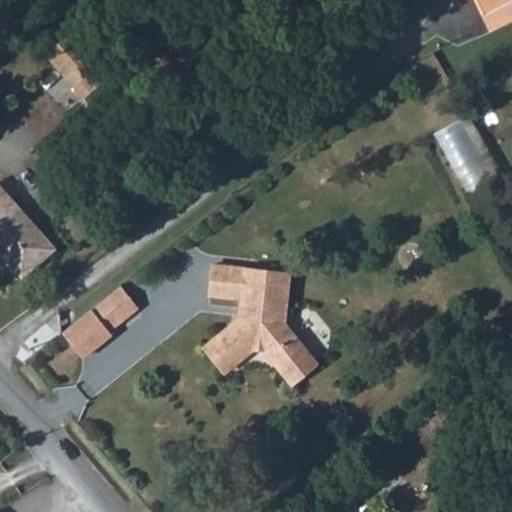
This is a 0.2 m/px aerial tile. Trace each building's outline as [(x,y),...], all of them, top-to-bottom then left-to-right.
[(120,78),(85,33),(59,54),(96,98),(120,78)] [(511,128),(509,128),(499,172),(511,174),(511,128)] [(66,249),(11,179),(0,187),(0,236),(31,276),(66,249)] [(269,367),(293,348),(270,320),(276,272),(204,264),(201,292),(230,295),(228,316),(195,343),(215,367),(240,346),(254,347),(269,367)] [(119,285),(60,332),(80,357),(110,334),(107,330),(137,307),(119,285)] [(302,359),(293,348),(269,367),(279,379),(302,359)]
